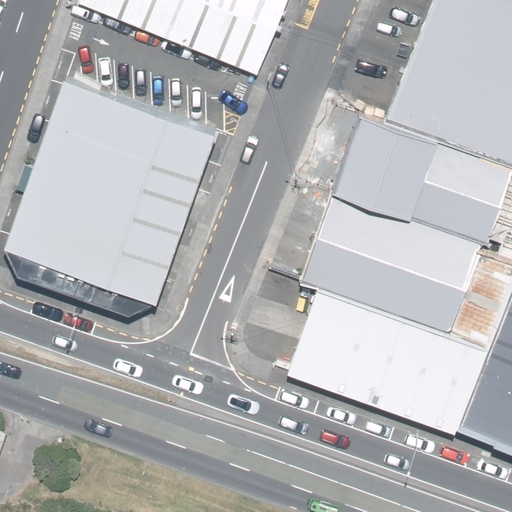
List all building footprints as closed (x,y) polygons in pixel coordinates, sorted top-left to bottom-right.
[(287,0),(78,0),(78,1),(259,72),(287,0)] [(511,0),(428,0),(383,117),(511,163),(511,0)] [(214,136),(64,82),(5,251),(17,277),(130,317),(156,306),(214,136)] [(511,163),(383,117),(359,108),(330,187),(480,241),(477,248),(511,261),(511,163)] [(330,187),(298,274),(317,281),(486,343),(511,275),(511,261),(477,248),(480,241),(330,187)] [(511,275),(486,343),(454,424),(492,439),(491,440),(511,448),(511,275)] [(486,343),(317,281),(287,370),(453,428),(454,424),(486,343)] [(0,465),(4,466),(14,426),(0,420),(0,465)]
